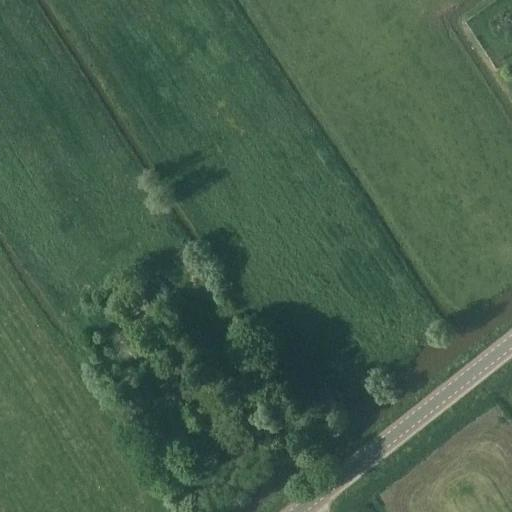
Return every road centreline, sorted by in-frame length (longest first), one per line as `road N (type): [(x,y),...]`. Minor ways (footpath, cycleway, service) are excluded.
road 1 (unclassified): [(295,511),(511,342)]
road 2 (track): [(231,346),(250,391),(325,488)]
